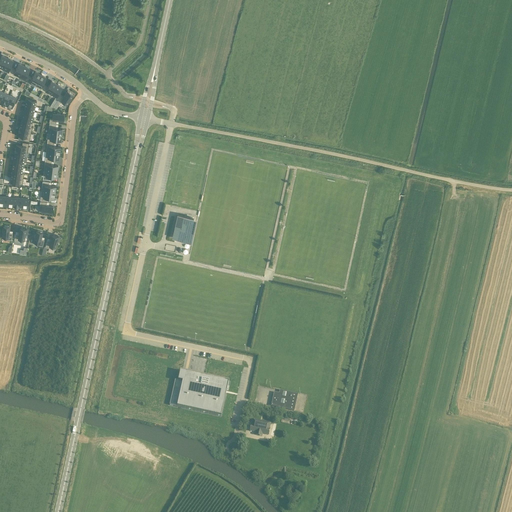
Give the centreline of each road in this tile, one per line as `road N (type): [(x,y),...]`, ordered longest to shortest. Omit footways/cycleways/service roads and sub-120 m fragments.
road 1 (unclassified): [(511,190),(156,121)]
road 2 (tertiary): [(58,511),(132,170)]
road 3 (residential): [(86,92),(74,108),(59,221),(0,215)]
